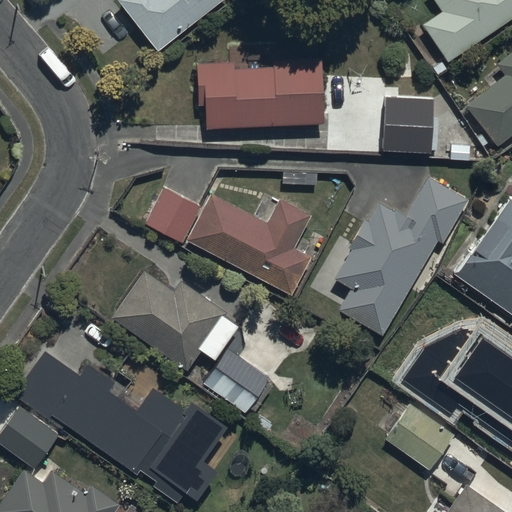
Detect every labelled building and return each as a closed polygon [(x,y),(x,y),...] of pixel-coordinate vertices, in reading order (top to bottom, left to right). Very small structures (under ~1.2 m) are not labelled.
[(121,0),(157,45),(213,0),(121,0)] [(511,0),(438,0),(443,6),(423,19),(448,56),(511,13),(511,0)] [(466,98),(498,140),(511,129),(511,46),(498,58),(506,68),(466,98)] [(206,97),(208,123),(324,116),(321,53),(273,55),(273,60),(237,61),(237,57),(197,59),(199,97),(206,97)] [(382,140),(429,143),(433,90),(385,87),(382,140)] [(383,330),(438,235),(444,239),(469,194),(430,172),(408,210),(397,204),(395,206),(380,197),(368,216),(364,214),(348,242),(353,245),(336,273),(352,282),(339,304),(383,330)] [(202,201),(164,181),(146,217),(183,236),(202,201)] [(212,186),(187,232),(291,287),(310,251),(296,243),(314,208),(282,191),(269,216),(212,186)] [(511,187),(453,268),(511,310),(507,317),(511,319),(511,187)] [(145,265),(112,312),(187,365),(201,344),(216,354),(239,321),(223,309),(227,304),(182,272),(173,284),(145,265)] [(467,300),(446,330),(487,359),(509,329),(467,300)] [(62,424),(67,418),(138,468),(141,464),(156,475),(154,479),(179,497),(188,485),(198,491),(219,462),(206,453),(229,421),(191,394),(187,401),(155,378),(138,403),(109,383),(116,374),(90,355),(80,368),(45,343),(13,388),(62,424)] [(268,372),(228,343),(203,378),(245,409),(249,403),(255,407),(274,381),(266,376),(268,372)] [(511,374),(509,372),(475,417),(511,444),(511,374)] [(409,398),(384,432),(429,465),(454,430),(409,398)] [(58,430),(20,402),(0,429),(0,439),(33,464),(58,430)] [(25,464),(0,498),(0,511),(111,511),(121,499),(93,480),(86,489),(53,465),(44,477),(25,464)] [(511,511),(511,510),(468,478),(443,511),(511,511)]
